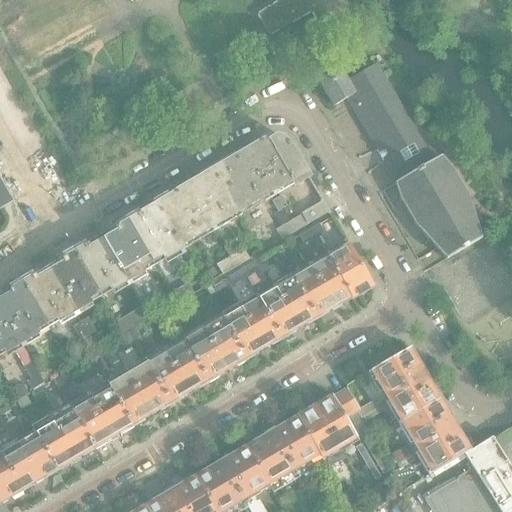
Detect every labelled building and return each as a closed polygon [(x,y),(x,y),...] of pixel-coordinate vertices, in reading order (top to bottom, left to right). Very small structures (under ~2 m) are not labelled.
[(356,15),(347,0),(281,0),(256,14),(268,36),(311,12),(323,33),(356,15)] [(322,40),(314,28),(313,26),(299,34),(307,49),(322,40)] [(432,161),(421,142),(375,64),(347,81),(336,63),(314,75),(333,107),(346,99),(395,182),(394,183),(399,198),(415,225),(446,259),(481,239),(466,194),(451,168),(440,156),(432,161)] [(308,177),(288,143),(286,144),(283,139),(276,137),(270,141),(268,138),(262,142),(262,141),(234,157),(233,155),(219,164),(232,187),(222,192),(235,215),(289,183),(291,187),(308,177)] [(235,215),(222,192),(232,187),(219,164),(199,175),(200,177),(173,193),(173,194),(167,198),(166,195),(153,202),(155,205),(180,247),(235,215)] [(287,207),(281,196),(276,199),(283,209),(287,207)] [(288,221),(282,210),(283,209),(276,199),(272,201),(278,212),(274,215),(280,226),(288,221)] [(307,225),(329,213),(322,201),(300,214),(301,215),(307,225)] [(180,247),(155,205),(138,215),(137,212),(124,219),(150,262),(158,258),(160,261),(178,250),(178,249),(180,247)] [(301,215),(295,218),(301,229),(307,225),(301,215)] [(295,218),(289,222),(295,232),(301,229),(295,218)] [(150,262),(124,219),(114,225),(116,228),(85,246),(84,243),(73,249),(98,293),(109,286),(111,289),(140,273),(138,269),(150,262)] [(289,222),(282,226),(288,236),(295,232),(289,222)] [(326,243),(321,234),(324,233),(319,224),(309,229),(319,247),(326,243)] [(281,240),(288,236),(282,226),(275,230),(281,240)] [(319,247),(309,229),(298,236),(303,245),(312,240),(317,248),(319,247)] [(369,281),(345,240),(331,248),(332,250),(324,255),(326,258),(350,300),(371,288),(369,281)] [(98,293),(73,249),(61,256),(63,259),(32,277),(31,274),(20,280),(45,323),(57,317),(59,320),(91,301),(90,298),(98,293)] [(243,249),(236,254),(242,264),(249,260),(243,249)] [(236,254),(229,258),(235,268),(242,264),(236,254)] [(229,258),(223,261),(229,272),(235,268),(229,258)] [(350,300),(326,258),(292,277),(317,319),(327,313),(326,311),(341,302),(342,304),(350,300)] [(223,261),(216,265),(222,275),(229,272),(223,261)] [(251,275),(259,270),(254,262),(241,269),(251,287),(256,284),(251,275)] [(217,275),(213,267),(201,275),(205,282),(217,275)] [(251,287),(241,269),(227,277),(233,286),(241,281),(246,290),(251,287)] [(317,319),(292,277),(257,298),(281,340),(292,334),(291,332),(306,323),(307,325),(317,319)] [(45,323),(20,280),(8,287),(10,290),(0,295),(0,349),(2,348),(4,352),(38,332),(36,329),(45,323)] [(193,293),(188,284),(172,292),(177,302),(193,293)] [(281,340),(257,298),(222,318),(246,361),(256,355),(255,353),(271,344),(272,346),(281,340)] [(96,332),(87,318),(80,322),(88,337),(96,332)] [(246,361),(222,318),(184,341),(208,383),(219,377),(218,375),(235,365),(236,367),(246,361)] [(88,337),(80,322),(72,326),(81,341),(88,337)] [(146,337),(139,326),(128,332),(135,343),(146,337)] [(134,345),(128,333),(117,340),(123,351),(134,345)] [(208,383),(184,341),(145,364),(170,405),(181,399),(180,397),(191,391),(197,387),(198,389),(208,383)] [(40,359),(33,346),(25,350),(33,363),(40,359)] [(439,401),(422,372),(408,349),(369,372),(399,424),(439,401)] [(43,383),(32,363),(23,368),(31,380),(26,382),(31,390),(43,383)] [(170,405),(145,364),(108,386),(132,427),(143,421),(142,419),(159,409),(160,411),(170,405)] [(81,398),(67,373),(54,381),(68,405),(81,398)] [(132,427),(108,386),(69,408),(94,450),(106,443),(105,441),(120,432),(121,434),(132,427)] [(359,412),(358,410),(346,390),(333,398),(345,421),(349,418),(358,413),(359,412)] [(31,405),(26,396),(16,401),(20,410),(31,405)] [(345,421),(333,398),(332,396),(297,417),(321,459),(356,438),(345,421)] [(469,452),(456,430),(439,401),(399,424),(429,475),(464,455),(469,452)] [(361,419),(382,406),(380,402),(373,406),(371,402),(358,410),(359,412),(358,413),(361,417),(361,419)] [(382,406),(361,419),(363,422),(364,423),(385,410),(382,406)] [(94,450),(69,408),(32,430),(57,472),(68,465),(67,463),(68,462),(82,454),(83,456),(94,450)] [(352,422),(361,417),(358,413),(349,418),(352,422)] [(320,463),(319,460),(321,459),(297,417),(246,447),(267,483),(266,484),(270,492),(293,479),(300,490),(309,485),(302,473),(320,463)] [(355,427),(363,422),(361,419),(361,417),(352,422),(355,427)] [(357,431),(366,426),(364,423),(363,422),(355,427),(357,431)] [(511,511),(511,424),(476,448),(469,452),(463,456),(473,471),(499,511),(511,511)] [(360,436),(368,430),(366,426),(357,431),(360,436)] [(57,472),(32,430),(0,449),(0,454),(22,492),(33,486),(32,484),(45,476),(46,478),(57,472)] [(362,440),(371,435),(368,430),(360,436),(362,440)] [(365,444),(374,439),(371,435),(362,440),(365,444)] [(367,449),(376,443),(374,439),(365,444),(367,449)] [(370,453),(379,448),(376,443),(367,449),(370,453)] [(366,453),(361,444),(355,448),(360,456),(366,453)] [(411,456),(405,446),(391,455),(396,464),(411,456)] [(243,498),(266,484),(267,483),(246,447),(195,477),(216,511),(241,511),(244,511),(265,511),(259,500),(248,507),(243,498)] [(373,457),(381,452),(379,448),(370,453),(373,457)] [(375,462),(384,456),(381,452),(373,457),(375,462)] [(371,461),(366,453),(360,456),(365,464),(371,461)] [(22,492),(0,454),(0,502),(10,497),(12,498),(22,492)] [(378,466),(387,461),(385,459),(384,456),(375,462),(378,466)] [(407,465),(414,461),(411,456),(404,461),(407,465)] [(375,469),(371,461),(365,464),(370,472),(375,469)] [(380,470),(389,465),(387,461),(378,466),(380,470)] [(383,475),(392,469),(389,465),(380,470),(383,475)] [(380,476),(375,469),(370,472),(375,481),(380,478),(380,477),(380,476)] [(499,511),(473,471),(424,499),(431,511),(499,511)] [(216,511),(195,477),(144,507),(146,511),(216,511)] [(386,497),(379,486),(367,493),(374,505),(386,497)] [(352,511),(343,497),(332,504),(337,511),(352,511)] [(359,501),(350,507),(352,511),(362,511),(365,511),(359,501)]
